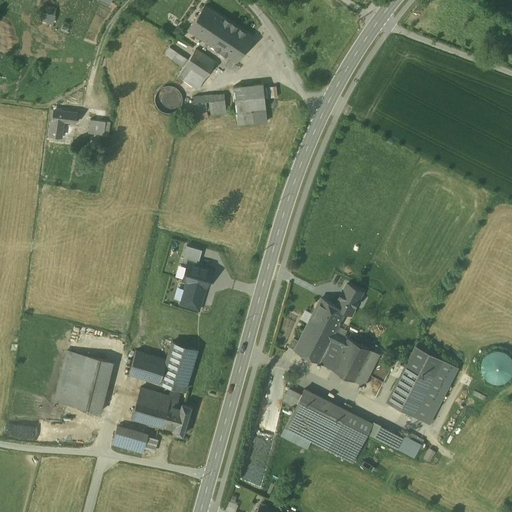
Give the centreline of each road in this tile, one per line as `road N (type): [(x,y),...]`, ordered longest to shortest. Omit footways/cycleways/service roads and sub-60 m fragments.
road 1 (secondary): [(327,103),(290,195),(210,474)]
road 2 (residential): [(379,19),(511,73)]
road 3 (residential): [(247,0),(304,90),(327,103)]
